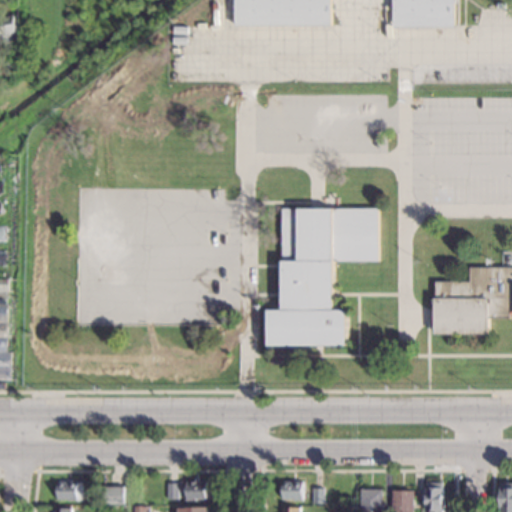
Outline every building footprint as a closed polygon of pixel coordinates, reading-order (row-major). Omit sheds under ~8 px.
[(332,0),(332,25),(237,25),(237,0),(332,0)] [(455,0),(456,27),(395,27),(395,0),(455,0)] [(6,17),(15,15),(18,31),(11,33),(13,41),(1,44),(0,36),(0,14),(5,14),(6,17)] [(338,208),(379,208),(379,260),(334,260),(334,309),(347,309),(347,345),(270,345),(270,309),(283,309),(283,208),(324,208),(324,197),(338,197),(338,208)] [(511,313),(510,313),(510,317),(489,317),(489,333),(435,333),(435,282),(470,281),(470,267),(511,267),(511,313)] [(8,299),(0,298),(0,278),(9,279),(8,299)] [(0,304),(8,305),(7,351),(12,352),(11,380),(0,379),(0,304)] [(71,482),(84,482),(83,500),(57,499),(57,479),(71,479),(71,482)] [(303,482),(302,500),(283,498),(283,481),(303,482)] [(206,499),(186,500),(186,482),(207,482),(206,499)] [(444,482),(443,511),(434,511),(435,511),(426,510),(427,482),(444,482)] [(178,499),(167,499),(168,483),(176,483),(179,483),(178,499)] [(511,511),(500,511),(500,483),(511,483),(511,511)] [(128,504),(103,503),(103,486),(127,487),(128,487),(128,504)] [(324,503),(313,503),(313,488),(324,488),(324,503)] [(382,511),(360,511),(361,489),(382,489),(382,511)] [(414,511),(391,511),(392,490),(414,491),(414,511)]
